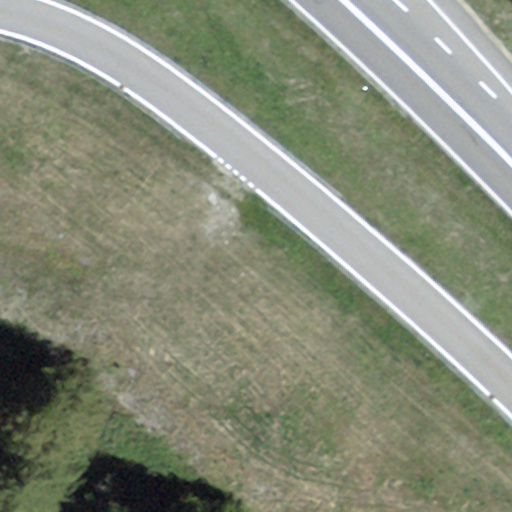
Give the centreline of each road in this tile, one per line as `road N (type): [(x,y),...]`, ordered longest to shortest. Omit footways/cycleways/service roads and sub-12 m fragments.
road 1 (primary): [(0,3),(56,14),(136,62),(511,383)]
road 2 (primary): [(345,0),(511,160)]
